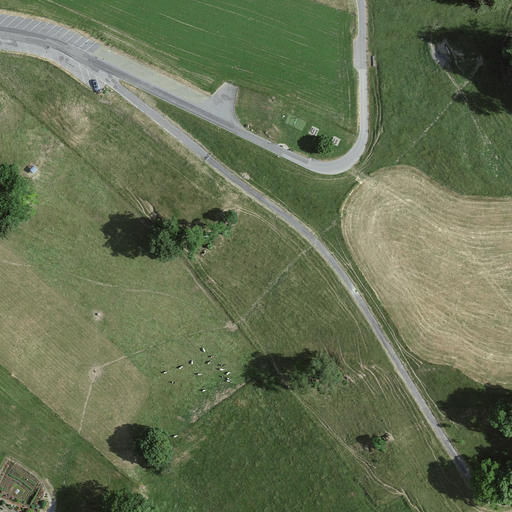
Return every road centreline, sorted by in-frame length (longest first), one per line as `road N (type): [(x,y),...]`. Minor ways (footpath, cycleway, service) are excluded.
road 1 (unclassified): [(107,68),(106,77),(300,230),(339,272),(476,485),(496,494),(511,490)]
road 2 (unclassified): [(107,68),(309,166),(334,169),(363,142),(359,0)]
